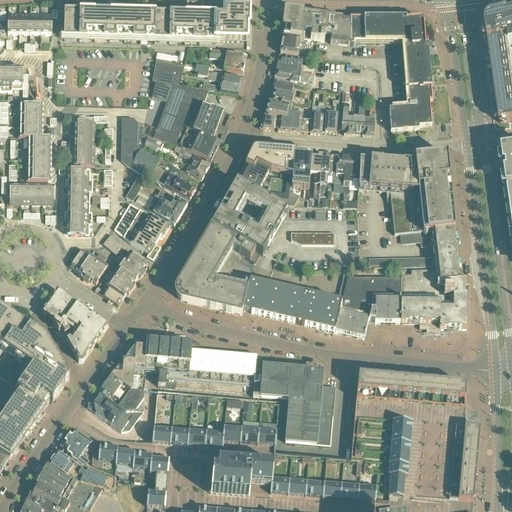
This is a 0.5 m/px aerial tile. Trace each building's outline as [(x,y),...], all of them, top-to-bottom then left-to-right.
[(40,18),(40,38),(51,38),(52,21),(57,21),(57,13),(52,13),(52,18),(40,18)] [(216,18),(64,13),(64,40),(240,45),(241,38),(247,38),(247,30),(248,30),(249,14),(224,13),(223,22),(215,21),(216,18)] [(349,48),(349,44),(349,23),(342,22),(342,20),(285,14),(283,31),(284,31),(283,39),(283,40),(303,42),(324,45),(325,36),(331,36),(330,46),(349,49),(349,48)] [(511,16),(510,17),(509,15),(494,19),(493,19),(492,20),(491,20),(490,21),(489,22),(489,23),(488,24),(487,25),(487,26),(487,28),(487,29),(487,31),(489,45),(501,126),(510,125),(511,124),(511,81),(507,43),(509,42),(510,49),(511,48),(511,16)] [(7,38),(19,38),(19,18),(8,17),(7,38)] [(19,38),(29,38),(30,18),(19,18),(19,38)] [(29,38),(40,38),(40,18),(30,18),(29,38)] [(349,23),(349,44),(350,44),(350,45),(406,45),(405,50),(404,51),(409,106),(415,105),(416,110),(389,112),(390,135),(418,133),(418,130),(431,129),(429,104),(432,104),(427,49),(425,49),(423,27),(419,22),(406,24),(406,22),(407,22),(407,21),(349,21),(349,22),(349,23)] [(303,42),(283,40),(280,56),(298,58),(299,47),(303,48),(303,43),(303,42)] [(201,57),(201,59),(209,60),(210,53),(210,51),(202,51),(201,52),(201,57)] [(223,73),(243,76),(244,67),(246,59),(228,56),(228,54),(210,53),(209,60),(209,61),(221,63),(221,62),(226,62),(223,73)] [(178,60),(157,56),(155,62),(177,66),(178,60)] [(279,59),(277,70),(300,73),(300,75),(309,76),(309,74),(311,75),(314,75),(315,68),(309,67),(308,69),(301,69),(302,62),(279,59)] [(152,84),(155,85),(180,89),(184,69),(156,63),(152,84)] [(23,91),(23,85),(23,77),(23,74),(12,74),(12,71),(3,71),(3,66),(0,65),(0,71),(0,73),(0,94),(12,95),(12,91),(23,91)] [(219,85),(227,87),(229,86),(240,88),(242,80),(223,77),(212,75),(212,77),(208,76),(209,70),(196,68),(195,75),(198,75),(197,79),(207,81),(207,83),(211,83),(219,85)] [(300,73),(277,70),(275,80),(290,82),(289,84),(307,86),(308,79),(311,79),(311,75),(309,74),(309,76),(300,75),(300,73)] [(271,94),(274,95),(291,99),(291,98),(294,87),(274,83),(271,94)] [(147,126),(145,126),(143,137),(164,145),(167,147),(168,145),(211,166),(214,158),(220,148),(212,144),(223,115),(210,111),(210,112),(203,109),(208,94),(180,89),(155,85),(152,100),(166,105),(157,131),(147,126)] [(227,87),(219,85),(218,89),(203,87),(203,88),(199,87),(198,92),(202,93),(237,99),(240,88),(229,86),(227,87)] [(279,119),(277,132),(277,134),(300,136),(301,133),(306,134),(306,123),(301,122),(302,116),(289,115),(293,99),(291,98),(291,99),(274,95),(271,106),(268,105),(265,116),(279,119)] [(27,141),(26,185),(48,185),(48,141),(40,141),(40,108),(18,108),(18,141),(27,141)] [(352,139),(352,137),(351,137),(353,121),(347,120),(349,108),(343,108),(341,134),(344,134),(343,138),(352,139)] [(352,137),(362,138),(364,122),(364,111),(359,110),(358,120),(353,120),(353,121),(351,137),(352,137)] [(362,138),(362,139),(370,140),(370,136),(373,137),(375,112),(370,112),(369,116),(369,122),(364,122),(362,138)] [(273,131),(277,132),(279,119),(265,116),(265,119),(264,119),(260,130),(262,133),(273,134),(273,131)] [(325,118),(324,118),(323,127),(325,127),(324,136),(336,137),(338,117),(325,116),(325,118)] [(323,127),(324,118),(311,117),(309,137),(321,138),(321,135),(324,136),(325,127),(323,127)] [(126,169),(140,177),(148,181),(150,181),(189,204),(195,193),(184,187),(188,179),(160,162),(143,153),(140,151),(136,149),(137,125),(133,121),(121,121),(120,164),(126,169)] [(75,125),(74,136),(95,137),(95,126),(93,126),(86,125),(79,125),(75,125)] [(145,126),(137,125),(136,149),(140,151),(143,153),(144,150),(159,156),(164,145),(143,137),(145,126)] [(74,136),(74,147),(95,148),(95,137),(74,136)] [(74,147),(74,159),(95,159),(95,148),(74,147)] [(184,160),(186,155),(176,150),(173,154),(178,156),(178,158),(184,160)] [(292,175),(294,156),(284,155),(278,154),(255,152),(252,155),(245,169),(254,174),(256,170),(270,176),(292,181),(292,175)] [(186,175),(201,183),(210,167),(186,155),(184,160),(191,165),(189,169),(187,172),(186,175)] [(292,185),(291,191),(308,193),(310,176),(311,157),(309,157),(295,156),(294,156),(293,173),(292,182),(292,185)] [(318,199),(322,158),(311,157),(310,176),(315,176),(313,200),(318,201),(318,199)] [(455,231),(447,162),(446,157),(437,158),(437,159),(436,158),(416,161),(415,161),(414,161),(414,166),(359,161),(358,194),(385,196),(387,210),(391,210),(394,238),(431,234),(455,231)] [(333,159),(322,158),(318,199),(322,199),(322,195),(324,195),(325,187),(326,177),(331,177),(333,159)] [(95,159),(74,159),(74,170),(94,170),(95,159)] [(332,186),(343,187),(344,178),(345,160),(335,159),(334,179),(332,179),(332,186)] [(344,178),(343,187),(343,189),(343,197),(348,197),(349,190),(349,181),(353,181),(353,179),(355,161),(345,160),(344,178)] [(254,174),(245,169),(236,185),(261,198),(261,197),(284,209),(293,209),(299,199),(290,195),(292,181),(270,176),(256,170),(254,174)] [(70,195),(70,216),(68,216),(67,224),(62,224),(62,231),(67,231),(68,228),(70,228),(70,239),(87,239),(87,228),(91,228),(91,216),(87,216),(87,196),(92,196),(92,184),(88,184),(88,173),(71,173),(70,184),(68,183),(68,192),(63,192),(63,198),(68,199),(68,195),(70,195)] [(125,201),(133,205),(147,181),(140,177),(133,188),(125,201)] [(287,214),(236,185),(211,229),(262,258),(287,214)] [(9,208),(21,208),(21,188),(10,188),(9,208)] [(21,208),(31,209),(32,188),(21,188),(21,208)] [(31,209),(42,209),(43,188),(32,188),(31,209)] [(43,188),(42,209),(53,209),(54,189),(43,188)] [(160,193),(148,214),(173,229),(174,230),(187,208),(186,208),(185,208),(175,203),(175,202),(160,193)] [(146,260),(152,264),(160,251),(155,248),(159,242),(161,244),(162,241),(163,241),(169,231),(130,207),(114,233),(130,247),(148,257),(146,260)] [(176,295),(176,296),(176,297),(176,298),(177,299),(177,300),(178,301),(179,302),(180,303),(181,303),(182,304),(187,305),(241,318),(247,291),(242,290),(244,279),(250,280),(251,276),(251,275),(251,274),(250,273),(250,272),(249,272),(238,265),(241,259),(255,267),(260,259),(211,230),(181,280),(183,281),(179,287),(177,292),(176,293),(176,294),(176,295)] [(341,306),(335,335),(364,342),(367,326),(419,326),(419,332),(426,332),(425,336),(440,336),(440,333),(465,333),(466,283),(460,283),(455,231),(431,234),(435,273),(410,273),(410,278),(400,278),(400,281),(347,281),(341,306)] [(290,236),(291,244),(301,248),(334,248),(334,236),(290,236)] [(103,247),(116,258),(123,249),(110,238),(103,247)] [(83,282),(88,285),(89,283),(96,287),(107,270),(102,267),(106,261),(99,256),(95,262),(82,253),(75,262),(74,264),(70,270),(85,280),(83,282)] [(104,280),(110,284),(103,294),(97,291),(95,294),(118,310),(128,295),(130,297),(133,292),(131,291),(139,278),(142,280),(145,275),(142,274),(147,267),(129,256),(126,260),(120,256),(115,264),(121,267),(115,277),(109,273),(104,280)] [(303,328),(335,335),(341,306),(257,286),(257,287),(253,286),(249,285),(242,313),(246,314),(251,315),(251,316),(295,326),(295,327),(295,328),(295,329),(296,329),(296,330),(297,330),(298,330),(299,330),(300,330),(301,330),(301,329),(302,329),(303,328)] [(79,365),(82,365),(84,363),(108,330),(88,316),(88,315),(57,293),(41,315),(55,325),(53,328),(55,330),(61,339),(64,337),(67,343),(66,344),(76,362),(77,362),(79,365)] [(0,421),(0,455),(10,462),(50,405),(52,406),(69,382),(49,349),(45,342),(0,311),(0,349),(0,386),(2,383),(19,395),(0,421)] [(252,400),(261,401),(297,404),(296,410),(288,409),(285,446),(330,450),(335,391),(319,390),(320,383),(321,383),(322,376),(311,375),(311,376),(263,372),(263,375),(255,374),(256,360),(223,357),(223,356),(201,354),(201,355),(191,354),(191,350),(192,348),(146,344),(146,350),(135,349),(134,364),(123,363),(122,377),(113,376),(110,380),(130,395),(143,394),(145,374),(159,376),(157,389),(242,397),(243,389),(253,390),(252,400)] [(149,473),(149,477),(150,477),(148,495),(146,510),(147,510),(146,511),(472,511),(477,460),(480,427),(482,405),(465,404),(465,398),(465,389),(380,381),(371,380),(358,379),(352,450),(351,458),(350,465),(343,464),(274,458),(276,437),(278,407),(157,396),(154,432),(153,432),(152,447),(143,446),(143,452),(152,453),(151,459),(135,458),(135,455),(134,454),(134,455),(118,454),(118,450),(117,450),(117,451),(100,449),(99,449),(99,452),(99,455),(98,459),(98,462),(98,464),(99,464),(115,465),(115,468),(116,468),(132,469),(132,473),(133,473),(133,472),(149,473)] [(143,394),(130,395),(110,380),(101,393),(100,394),(101,396),(100,397),(125,414),(143,414),(143,412),(143,394)] [(143,415),(143,414),(125,414),(100,397),(99,396),(92,406),(93,407),(94,410),(92,413),(92,415),(121,435),(129,434),(140,419),(139,416),(143,415)] [(91,445),(73,432),(60,449),(65,452),(61,457),(80,470),(82,473),(86,469),(86,468),(88,466),(85,464),(86,462),(81,459),(91,445)] [(103,492),(102,492),(113,495),(113,494),(115,482),(116,481),(86,468),(86,469),(82,473),(80,470),(61,457),(57,454),(47,468),(60,477),(65,479),(65,480),(96,490),(103,492)] [(0,477),(10,462),(0,455),(0,477)] [(47,469),(26,503),(41,511),(90,511),(102,492),(62,480),(47,469)] [(41,511),(26,503),(22,511),(41,511)]
